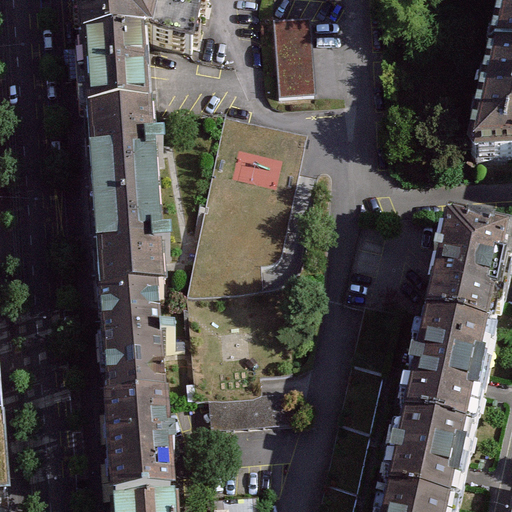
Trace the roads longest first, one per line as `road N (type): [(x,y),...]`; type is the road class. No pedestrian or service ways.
road 1 (tertiary): [(25,0),(56,511)]
road 2 (residential): [(360,0),(360,171),(376,189),(412,201),(511,196)]
